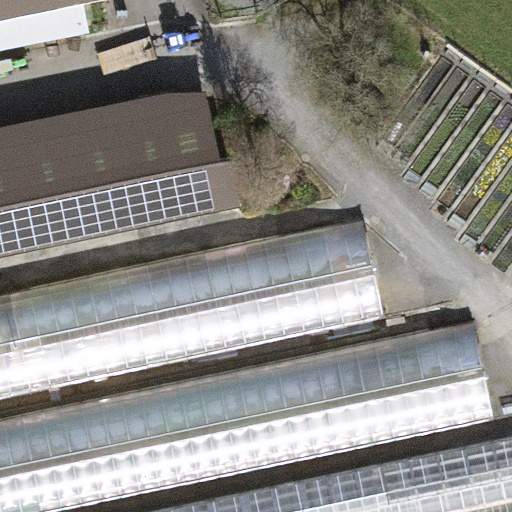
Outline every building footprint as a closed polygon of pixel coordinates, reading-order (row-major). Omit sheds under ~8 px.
[(0,0),(0,13),(61,0),(0,0)] [(116,131),(0,156),(0,253),(237,203),(228,162),(215,165),(201,99),(113,117),(116,131)] [(362,218),(0,295),(0,398),(383,317),(362,218)] [(0,419),(0,511),(43,511),(494,418),(473,321),(0,419)] [(511,511),(511,436),(149,511),(511,511)]
